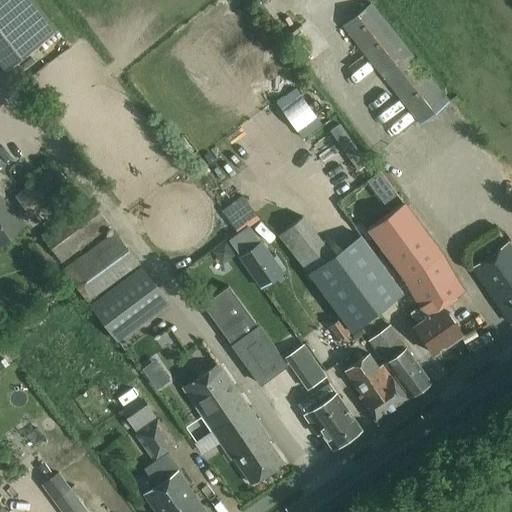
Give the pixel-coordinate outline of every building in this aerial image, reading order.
[(57,30),(34,0),(0,0),(0,65),(4,71),(57,30)] [(420,124),(450,101),(371,2),(342,26),(420,124)] [(61,218),(68,213),(57,198),(72,186),(56,164),(15,195),(32,217),(50,204),(61,218)] [(261,221),(243,195),(222,210),(236,231),(244,226),(247,231),(261,221)] [(0,242),(26,223),(13,207),(9,209),(0,197),(0,242)] [(68,213),(61,218),(62,220),(41,236),(61,263),(110,225),(89,197),(68,213)] [(403,203),(367,230),(406,284),(420,306),(410,313),(418,323),(414,326),(434,354),(438,350),(437,349),(444,344),(445,346),(462,333),(443,305),(465,291),(443,255),(404,203),(403,203)] [(303,216),(278,234),(307,273),(333,254),(303,216)] [(88,301),(139,263),(114,230),(63,268),(88,301)] [(333,254),(307,273),(352,332),(404,294),(361,234),(333,254)] [(227,260),(235,254),(225,241),(212,251),(218,258),(227,260)] [(259,241),(239,255),(261,288),(282,273),(260,241),(259,241)] [(472,268),(511,323),(511,321),(511,247),(508,242),(472,268)] [(117,342),(170,303),(142,266),(89,305),(117,342)] [(78,321),(92,312),(74,284),(60,293),(78,321)] [(230,345),(260,385),(287,365),(228,285),(202,305),(231,344),(230,345)] [(328,326),(338,341),(350,333),(340,318),(328,326)] [(369,339),(385,362),(410,396),(430,381),(406,347),(389,324),(369,339)] [(406,396),(383,364),(379,367),(369,353),(345,370),(361,394),(359,396),(374,418),(375,420),(408,397),(407,395),(406,396)] [(211,431),(249,405),(219,362),(182,388),(211,431)] [(317,363),(298,376),(307,389),(326,376),(317,363)] [(154,364),(143,370),(150,383),(161,377),(154,364)] [(333,448),(361,429),(336,392),(304,414),(317,434),(321,431),(333,448)] [(142,397),(122,411),(136,432),(135,433),(154,461),(176,446),(142,397)] [(249,405),(211,431),(230,458),(233,456),(251,483),(283,462),(268,440),(271,438),(249,405)] [(88,511),(58,472),(41,484),(61,511),(88,511)] [(157,511),(202,511),(204,511),(178,472),(145,494),(157,511)]
